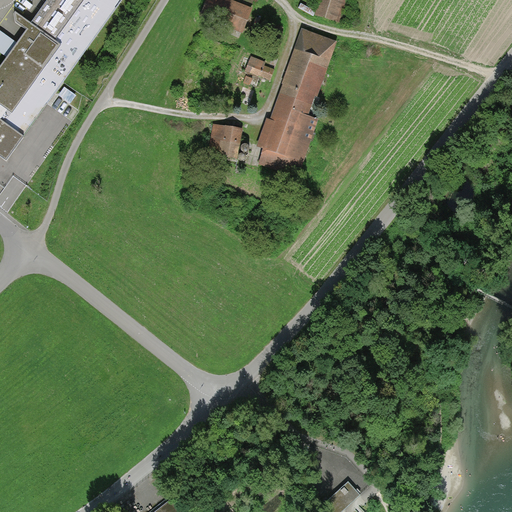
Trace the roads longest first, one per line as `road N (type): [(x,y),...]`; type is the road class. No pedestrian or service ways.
road 1 (track): [(165,0),(71,152),(33,247)]
road 2 (track): [(297,16),(264,113),(253,119),(102,99)]
road 3 (residential): [(33,247),(217,398)]
road 4 (track): [(495,77),(311,24),(281,0)]
road 5 (track): [(240,377),(301,439),(348,453),(377,483),(354,504),(362,511)]
